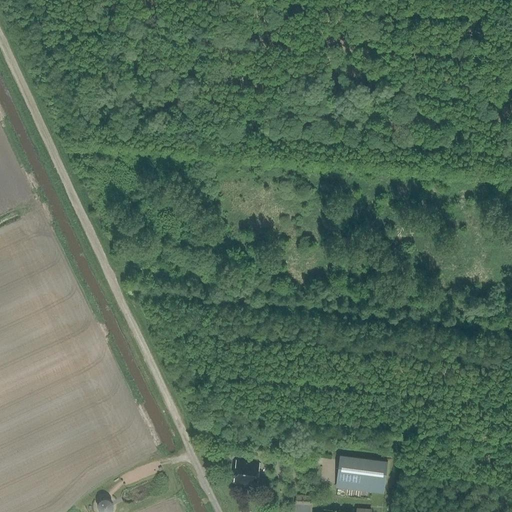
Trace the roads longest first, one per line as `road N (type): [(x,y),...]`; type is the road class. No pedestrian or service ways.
road 1 (track): [(0,36),(219,511)]
road 2 (track): [(511,316),(109,272)]
